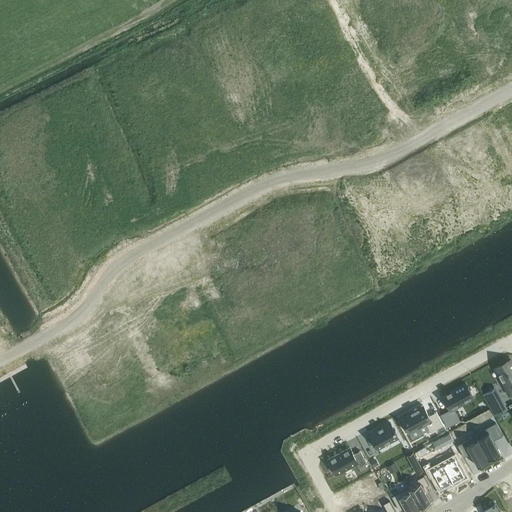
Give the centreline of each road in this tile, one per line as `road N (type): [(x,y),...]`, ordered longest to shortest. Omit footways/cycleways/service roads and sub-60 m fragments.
road 1 (tertiary): [(511,88),(368,165),(280,176),(116,265),(79,314),(0,359)]
road 2 (residential): [(511,343),(305,455),(335,511)]
